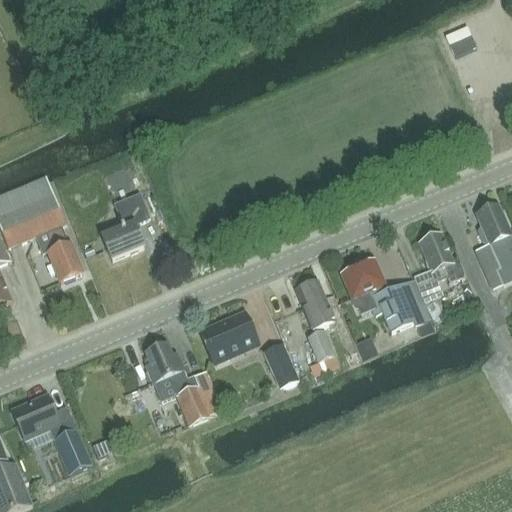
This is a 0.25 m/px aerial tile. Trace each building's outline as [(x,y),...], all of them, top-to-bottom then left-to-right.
[(60,286),(82,277),(70,248),(68,249),(61,231),(66,229),(47,184),(0,203),(0,232),(8,252),(46,237),(54,255),(48,257),(60,286)] [(135,229),(150,222),(140,197),(114,208),(123,230),(121,231),(122,233),(102,241),(112,265),(144,252),(135,229)] [(511,241),(511,239),(498,209),(476,219),(481,231),(478,235),(483,247),(488,247),(504,283),(511,279),(511,241)] [(414,283),(425,307),(441,300),(435,287),(444,283),(447,289),(465,281),(458,264),(453,266),(441,238),(434,241),(430,238),(422,242),(421,246),(419,247),(431,276),(414,283)] [(0,311),(12,306),(0,277),(0,269),(8,266),(0,245),(0,311)] [(374,265),(342,279),(352,303),(366,297),(373,315),(376,322),(384,318),(391,337),(413,327),(415,331),(430,325),(413,285),(384,297),(381,291),(385,289),(374,265)] [(318,286),(296,295),(313,336),(328,329),(335,326),(331,315),(318,286)] [(202,335),(207,348),(205,349),(213,367),(230,360),(227,355),(255,343),(244,317),(202,335)] [(318,368),(335,361),(324,335),(308,342),(318,368)] [(276,386),(295,378),(282,348),(263,356),(276,386)] [(167,349),(145,358),(150,370),(146,372),(153,388),(168,382),(189,430),(223,416),(206,375),(187,383),(177,358),(172,360),(167,349)] [(497,360),(480,373),(487,382),(504,369),(497,360)] [(48,400),(12,415),(25,445),(61,430),(48,400)] [(75,439),(55,446),(70,482),(91,473),(75,439)] [(0,511),(29,511),(33,510),(16,468),(5,472),(2,466),(7,464),(0,445),(0,511)]
